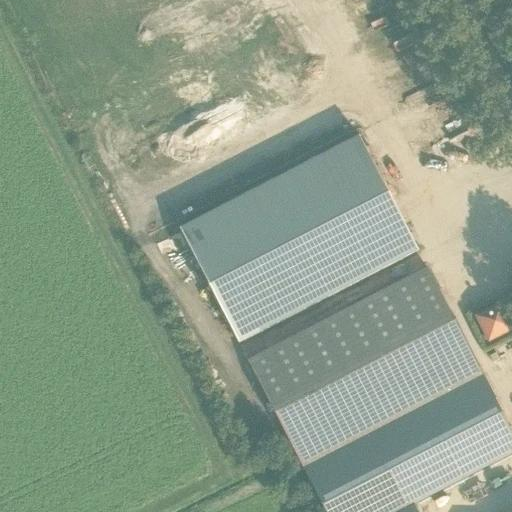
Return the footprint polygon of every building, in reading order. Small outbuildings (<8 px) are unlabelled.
[(338,0),(342,8),(359,0),(338,0)] [(419,251),(391,198),(360,137),(181,230),(239,344),(419,251)] [(164,216),(188,205),(184,195),(159,206),(164,216)] [(511,434),(427,268),(247,360),(325,511),(417,511),(414,505),(511,454),(511,434)] [(482,336),(484,341),(488,339),(489,341),(511,329),(511,328),(500,306),(477,317),(485,334),(482,336)]
